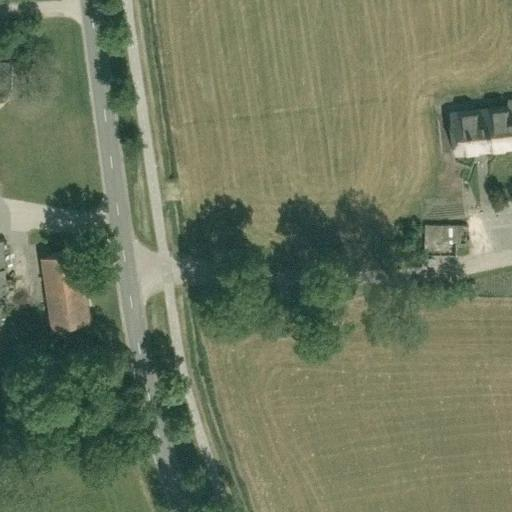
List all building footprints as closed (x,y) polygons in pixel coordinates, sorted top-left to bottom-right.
[(486,147),(511,144),(511,99),(510,100),(511,106),(453,113),(457,151),(458,150),(458,147),(486,144),(486,147)] [(78,123),(50,123),(50,154),(37,154),(37,201),(79,201),(78,123)] [(26,129),(27,153),(49,152),(48,128),(26,129)] [(36,179),(21,179),(21,211),(36,211),(36,179)] [(58,325),(91,320),(81,249),(47,254),(58,325)]
